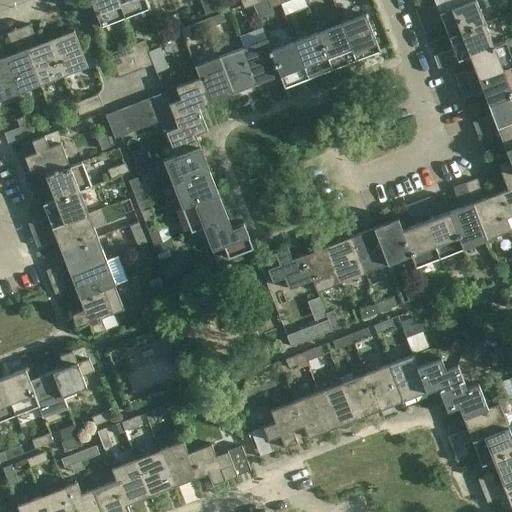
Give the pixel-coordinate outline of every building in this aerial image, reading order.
[(89,0),(100,26),(125,17),(118,0),(89,0)] [(118,0),(125,17),(148,8),(144,0),(118,0)] [(199,0),(205,15),(215,11),(210,0),(199,0)] [(253,0),(239,0),(243,9),(255,4),(253,0)] [(434,0),(436,5),(429,7),(424,5),(416,8),(420,20),(472,0),(434,0)] [(443,22),(449,37),(486,22),(477,0),(472,0),(420,20),(425,32),(434,29),(436,24),(443,22)] [(225,22),(221,12),(204,19),(208,29),(225,22)] [(340,22),(355,60),(380,50),(365,13),(340,22)] [(208,29),(204,19),(186,26),(189,36),(208,29)] [(317,31),(332,69),(355,60),(340,22),(317,31)] [(458,60),(506,41),(506,40),(494,44),(486,22),(449,37),(458,60)] [(74,30),(50,39),(64,76),(88,67),(74,30)] [(294,41),(308,78),(332,69),(317,31),(294,41)] [(285,87),(266,38),(242,47),(256,84),(279,75),(284,88),(285,87)] [(266,38),(285,87),(308,78),(294,41),(271,49),(267,38),(266,38)] [(40,86),(64,76),(50,39),(26,49),(40,86)] [(132,45),(141,69),(154,64),(144,40),(132,45)] [(468,73),(472,81),(511,65),(511,55),(506,41),(458,60),(458,61),(470,56),(475,70),(468,73)] [(132,45),(120,49),(130,73),(141,69),(132,45)] [(256,84),(242,47),(218,57),(233,93),(256,84)] [(17,95),(40,86),(26,49),(3,58),(17,95)] [(108,54),(117,78),(130,73),(120,49),(108,54)] [(158,71),(170,67),(163,49),(152,53),(158,71)] [(443,52),(434,56),(439,68),(451,63),(448,54),(443,52)] [(194,66),(208,103),(233,93),(218,57),(194,66)] [(3,58),(0,58),(0,101),(17,95),(3,58)] [(488,103),(511,93),(511,65),(472,81),(475,89),(481,87),(488,103)] [(208,103),(194,66),(193,66),(198,78),(176,87),(180,98),(168,102),(164,92),(152,96),(162,120),(174,116),(186,111),(191,122),(203,117),(199,106),(208,103)] [(464,71),(455,74),(459,86),(472,81),(468,73),(464,71)] [(475,89),(472,81),(459,86),(464,97),(473,94),(475,89)] [(473,121),(478,133),(490,129),(497,126),(511,120),(511,93),(488,103),(492,114),(473,121)] [(79,116),(97,109),(103,107),(98,95),(75,104),(79,116)] [(152,96),(141,101),(151,125),(162,120),(152,96)] [(151,125),(141,101),(129,105),(139,129),(151,125)] [(129,105),(117,110),(127,134),(139,129),(129,105)] [(65,121),(61,109),(51,113),(56,124),(65,121)] [(106,114),(115,139),(127,134),(117,110),(106,114)] [(186,111),(174,116),(178,126),(166,131),(175,154),(163,159),(164,160),(201,145),(196,135),(208,130),(203,117),(191,122),(186,111)] [(25,116),(16,119),(23,137),(32,134),(25,116)] [(511,120),(497,126),(506,150),(511,148),(511,120)] [(483,145),(491,142),(494,137),(490,129),(478,133),(483,145)] [(46,176),(82,162),(82,161),(70,166),(57,131),(20,145),(29,170),(41,165),(46,176)] [(106,135),(97,138),(101,150),(110,146),(106,135)] [(173,183),(210,169),(201,145),(164,160),(173,183)] [(511,148),(506,150),(510,161),(499,165),(504,179),(511,176),(511,148)] [(92,186),(82,162),(46,176),(54,199),(55,200),(92,186)] [(112,179),(121,175),(130,172),(126,163),(108,170),(112,179)] [(182,207),(219,193),(210,169),(173,183),(182,207)] [(507,189),(497,193),(507,218),(511,215),(511,176),(504,179),(507,189)] [(145,194),(138,177),(129,181),(136,198),(145,194)] [(480,187),(476,179),(465,183),(470,196),(478,193),(480,187)] [(472,202),(470,196),(465,183),(452,188),(460,207),(472,202)] [(92,187),(92,186),(55,200),(54,199),(42,203),(52,227),(88,213),(80,191),(92,187)] [(191,230),(228,216),(219,193),(182,207),(191,230)] [(497,193),(472,202),(486,239),(511,230),(507,218),(497,193)] [(152,212),(145,194),(136,198),(143,215),(152,212)] [(429,197),(418,201),(423,214),(431,211),(432,205),(429,197)] [(423,214),(418,201),(406,206),(409,214),(413,218),(423,214)] [(449,211),(463,248),(486,239),(472,202),(460,207),(449,211)] [(439,258),(463,248),(449,211),(425,220),(439,258)] [(52,227),(61,252),(98,238),(88,213),(52,227)] [(203,227),(217,261),(253,247),(243,223),(232,227),(228,216),(191,230),(191,231),(203,227)] [(397,218),(415,267),(439,258),(425,220),(403,229),(398,217),(397,218)] [(415,267),(397,218),(374,226),(388,264),(410,255),(415,267)] [(38,220),(28,224),(32,235),(45,230),(43,223),(38,220)] [(157,225),(148,229),(154,244),(163,241),(157,225)] [(374,226),(350,236),(364,273),(388,264),(374,226)] [(49,239),(45,230),(32,235),(37,248),(47,244),(49,239)] [(327,245),(341,282),(364,273),(350,236),(327,245)] [(107,261),(98,238),(61,252),(70,275),(107,261)] [(172,238),(163,241),(154,244),(158,255),(176,248),(172,238)] [(316,291),(341,282),(327,245),(302,254),(316,291)] [(316,291),(302,254),(293,258),(288,246),(275,251),(279,263),(267,268),(272,281),(283,277),(288,289),(311,280),(316,292),(316,291)] [(70,275),(79,299),(104,290),(116,285),(128,280),(119,256),(107,261),(70,275)] [(55,266),(46,270),(51,282),(63,277),(60,269),(55,266)] [(149,292),(142,275),(133,278),(140,295),(149,292)] [(63,277),(51,282),(55,295),(65,291),(67,286),(63,277)] [(116,285),(104,290),(79,299),(83,310),(72,314),(77,327),(79,333),(88,337),(93,335),(106,330),(101,318),(113,314),(126,309),(116,285)] [(405,293),(408,301),(426,294),(422,286),(405,293)] [(394,297),(376,304),(379,312),(397,306),(394,297)] [(358,311),(361,319),(379,312),(376,304),(358,311)] [(333,310),(324,313),(327,320),(331,331),(340,328),(333,310)] [(394,328),(390,319),(373,326),(377,335),(394,328)] [(327,320),(300,331),(304,341),(331,331),(327,320)] [(423,332),(420,323),(402,329),(406,338),(423,332)] [(370,338),(366,328),(350,334),(354,344),(370,338)] [(354,344),(350,334),(332,341),(335,351),(354,344)] [(64,368),(54,372),(63,395),(65,400),(77,396),(75,391),(87,386),(83,375),(94,371),(85,346),(60,355),(64,368)] [(319,346),(303,352),(307,362),(323,355),(319,346)] [(303,352),(285,360),(288,369),(307,362),(303,352)] [(388,365),(402,401),(427,392),(418,366),(413,355),(388,365)] [(440,357),(418,366),(427,392),(437,388),(442,398),(454,394),(449,381),(462,377),(457,365),(445,370),(440,357)] [(388,365),(365,374),(379,410),(402,401),(388,365)] [(26,369),(1,378),(16,415),(39,406),(39,405),(30,381),(26,369)] [(54,372),(30,381),(39,405),(39,406),(43,417),(68,407),(65,400),(63,395),(54,372)] [(341,383),(355,419),(379,410),(365,374),(353,379),(351,374),(340,378),(342,383),(341,383)] [(466,388),(462,377),(449,381),(454,394),(442,398),(446,411),(458,406),(462,418),(499,403),(498,402),(487,407),(478,384),(466,388)] [(0,420),(16,415),(1,378),(0,378),(0,420)] [(341,383),(318,392),(332,429),(355,419),(341,383)] [(318,392),(294,402),(304,426),(308,438),(332,429),(318,392)] [(293,430),(304,426),(294,402),(270,411),(275,422),(263,427),(273,452),(298,442),(293,430)] [(457,433),(447,436),(452,449),(465,444),(471,442),(508,427),(499,403),(462,418),(467,432),(461,434),(457,433)] [(172,412),(169,404),(152,410),(155,419),(172,412)] [(91,418),(94,425),(112,419),(109,411),(91,418)] [(140,415),(122,422),(125,430),(143,423),(140,415)] [(120,423),(110,426),(114,436),(124,432),(120,423)] [(511,425),(508,427),(471,442),(480,465),(511,452),(511,425)] [(97,431),(102,443),(105,452),(114,448),(106,428),(97,431)] [(32,441),(35,449),(53,442),(50,434),(32,441)] [(82,444),(78,435),(61,442),(65,451),(82,444)] [(174,487),(198,478),(188,452),(184,440),(160,449),(174,487)] [(211,443),(188,452),(198,478),(209,474),(213,485),(251,471),(241,445),(216,455),(211,443)] [(469,453),(465,444),(452,449),(457,461),(466,457),(469,453)] [(6,461),(7,460),(24,453),(21,445),(3,452),(6,461)] [(79,452),(82,460),(99,454),(96,445),(79,452)] [(160,449),(136,458),(151,496),(174,487),(160,449)] [(47,460),(44,452),(26,459),(29,467),(47,460)] [(61,459),(64,467),(82,460),(79,452),(61,459)] [(511,452),(480,465),(481,466),(493,461),(501,483),(511,479),(511,452)] [(130,511),(128,504),(151,496),(136,458),(112,468),(129,511),(130,511)] [(10,465),(2,468),(8,485),(17,482),(10,465)] [(102,511),(129,511),(112,468),(110,468),(115,480),(93,488),(102,511)] [(487,475),(477,479),(482,491),(494,486),(491,477),(487,475)] [(510,507),(511,506),(511,479),(501,483),(494,486),(499,498),(501,497),(506,509),(510,507)] [(74,511),(102,511),(93,488),(82,493),(77,481),(65,486),(74,511)] [(74,511),(65,486),(40,495),(46,511),(74,511)] [(499,498),(494,486),(482,491),(487,503),(499,498)] [(46,511),(40,495),(16,505),(18,511),(46,511)]
